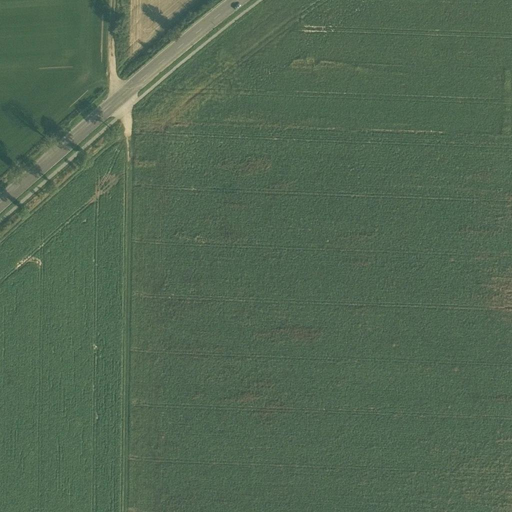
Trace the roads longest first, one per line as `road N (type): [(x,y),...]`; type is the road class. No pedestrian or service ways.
road 1 (track): [(117,99),(127,116),(123,511)]
road 2 (secondary): [(0,203),(238,0)]
